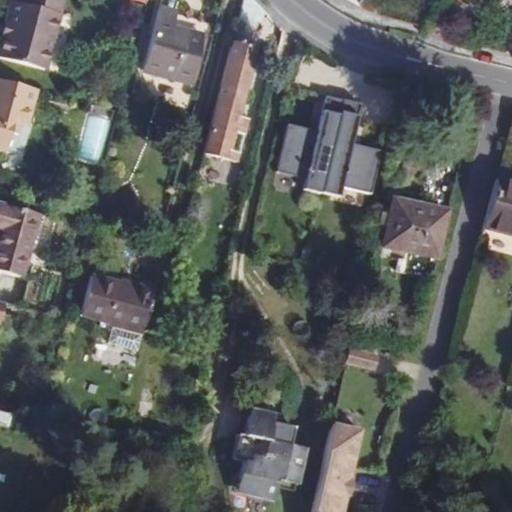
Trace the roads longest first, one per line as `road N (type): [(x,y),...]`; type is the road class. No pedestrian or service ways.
road 1 (residential): [(507,84),(399,511)]
road 2 (unknown): [(294,5),(246,238),(218,433)]
road 3 (tertiary): [(289,0),(332,32),(507,84)]
